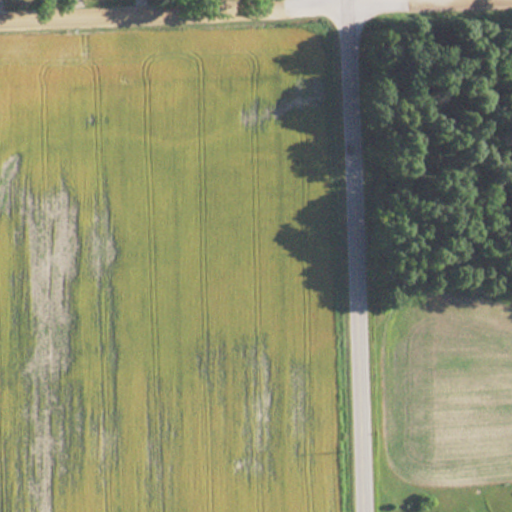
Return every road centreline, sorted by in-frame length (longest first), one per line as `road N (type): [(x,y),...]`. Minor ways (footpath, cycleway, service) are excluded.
road 1 (tertiary): [(366,511),(349,0)]
road 2 (residential): [(0,12),(280,0)]
